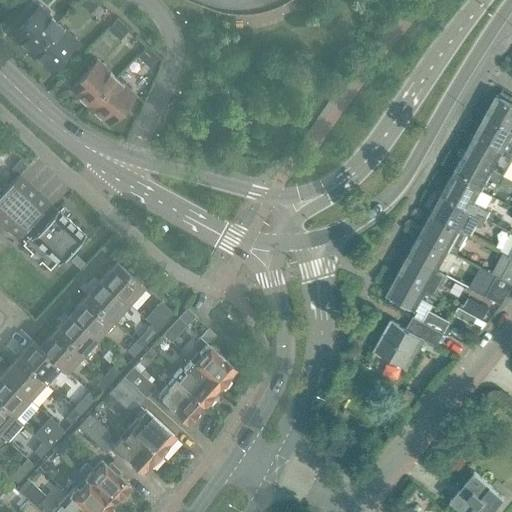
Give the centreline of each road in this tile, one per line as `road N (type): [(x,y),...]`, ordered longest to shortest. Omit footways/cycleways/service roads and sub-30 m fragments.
road 1 (secondary): [(306,242),(361,222),(397,190),(511,4)]
road 2 (secondary): [(481,0),(352,175),(326,194),(288,203)]
road 3 (tertiary): [(281,464),(320,348),(306,242)]
road 4 (tertiary): [(268,246),(285,353),(272,397),(240,449)]
road 5 (residential): [(357,508),(478,358)]
road 6 (secondary): [(288,203),(165,170),(123,167)]
road 7 (secondary): [(123,167),(143,190),(221,236),(268,246)]
road 8 (secondary): [(0,71),(74,140),(123,167)]
road 9 (residential): [(221,292),(169,267),(95,203)]
road 10 (residential): [(95,203),(0,114)]
